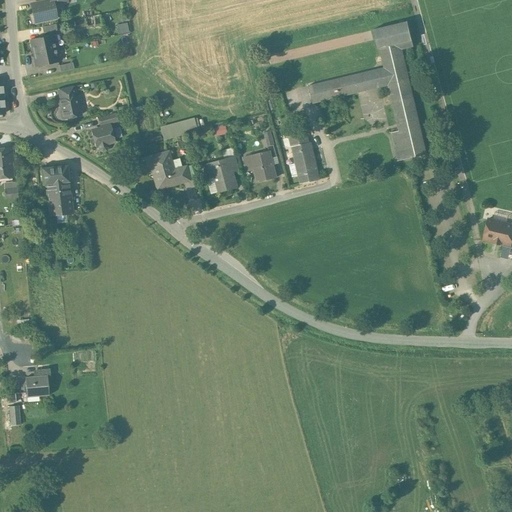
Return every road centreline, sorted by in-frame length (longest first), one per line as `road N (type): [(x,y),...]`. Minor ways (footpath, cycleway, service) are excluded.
road 1 (residential): [(511,346),(385,342),(308,320),(183,241),(98,172),(23,131)]
road 2 (residential): [(23,131),(11,0)]
